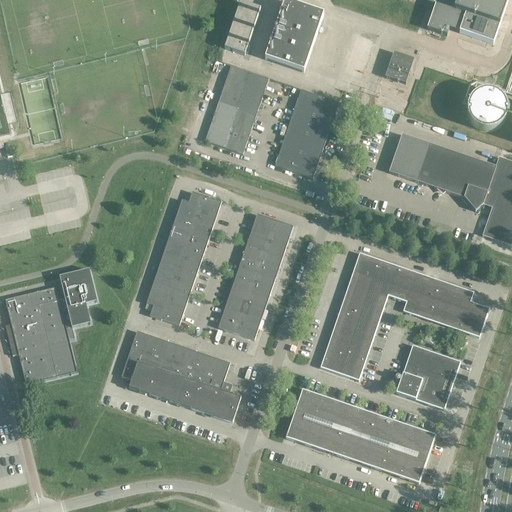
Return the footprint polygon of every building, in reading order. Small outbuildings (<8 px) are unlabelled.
[(419,0),(436,6),(427,30),(447,37),(455,12),(465,16),(459,34),(493,45),(508,0),(419,0)] [(304,74),(324,16),(284,2),(265,60),(304,74)] [(245,56),(247,50),(260,10),(240,3),(224,49),(245,56)] [(405,85),(414,60),(394,54),(385,78),(405,85)] [(269,80),(231,67),(205,143),(243,156),(269,80)] [(339,104),(301,91),(275,167),(313,180),(339,104)] [(467,107),(467,109),(467,111),(467,114),(467,116),(467,118),(468,120),(469,122),(470,124),(471,125),(473,127),(474,128),(476,130),(478,131),(480,131),(482,132),(484,133),(486,133),(488,133),(490,133),(492,132),(494,132),(496,131),(497,130),(499,129),(500,128),(502,126),(503,125),(504,123),(505,121),(506,119),(507,117),(507,115),(507,113),(507,111),(507,109),(506,107),(506,105),(505,103),(504,101),(502,99),(501,98),(499,96),(497,95),(495,94),(493,93),(491,93),(490,93),(488,92),(486,92),(484,93),(482,93),(480,94),(478,94),(476,96),(474,97),(473,98),(471,100),(470,101),(469,103),(468,105),(467,107)] [(388,174),(416,184),(464,200),(475,213),(483,206),(492,209),(482,237),(511,247),(511,242),(511,163),(498,159),(495,168),(401,136),(388,174)] [(5,148),(5,149),(7,158),(13,157),(11,147),(10,145),(5,147),(5,148)] [(221,204),(192,194),(188,204),(182,202),(146,305),(144,311),(151,313),(150,318),(179,328),(221,204)] [(293,228),(257,216),(218,330),(254,342),(293,228)] [(360,255),(359,255),(324,358),(320,369),(320,370),(358,383),(359,383),(359,382),(362,372),(364,369),(379,325),(385,305),(388,298),(398,268),(360,255)] [(473,294),(398,268),(388,298),(406,304),(403,313),(466,335),(479,339),(480,339),(489,310),(479,306),(471,303),(474,295),(474,294),(473,294)] [(63,299),(58,300),(57,294),(58,294),(58,293),(57,294),(56,289),(51,290),(51,289),(50,289),(51,290),(10,300),(10,299),(9,299),(10,300),(5,302),(6,306),(5,307),(6,307),(8,314),(10,320),(11,327),(6,328),(13,358),(19,357),(25,381),(23,381),(25,381),(26,386),(30,384),(31,386),(31,384),(71,375),(71,376),(72,376),(71,374),(76,373),(75,369),(76,368),(75,368),(69,344),(75,343),(72,329),(73,329),(72,328),(88,324),(88,325),(89,325),(84,304),(94,302),(95,302),(88,270),(87,271),(59,278),(59,277),(58,278),(63,299)] [(230,365),(137,333),(121,378),(131,382),(129,389),(232,424),(241,399),(220,392),(230,365)] [(426,337),(424,343),(435,347),(437,341),(426,337)] [(461,363),(412,347),(403,373),(402,376),(401,379),(399,378),(399,377),(398,377),(397,377),(396,377),(395,378),(395,379),(395,380),(395,381),(396,381),(397,382),(398,382),(400,382),(395,395),(427,406),(437,410),(440,411),(444,412),(451,392),(453,386),(455,380),(458,370),(461,363)] [(318,396),(302,391),(285,440),(296,443),(400,479),(419,485),(436,437),(318,396)]
